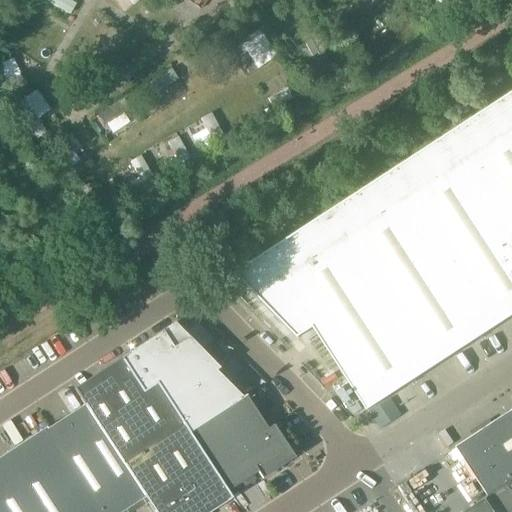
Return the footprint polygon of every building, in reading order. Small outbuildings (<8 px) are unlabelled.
[(67,0),(43,0),(68,15),(74,4),(67,0)] [(206,0),(185,0),(200,9),(206,0)] [(258,30),(226,50),(232,61),(264,40),(258,30)] [(315,37),(304,44),(322,77),(334,71),(315,37)] [(170,69),(139,88),(146,99),(176,80),(170,69)] [(297,81),(265,100),(271,111),(304,92),(297,81)] [(511,94),(235,274),(299,337),(314,327),(368,410),(511,316),(511,94)] [(122,100),(95,116),(102,127),(128,110),(122,100)] [(23,102),(14,108),(35,139),(45,133),(23,102)] [(210,114),(199,120),(216,151),(227,145),(210,114)] [(177,138),(167,144),(182,170),(192,164),(177,138)] [(74,153),(53,167),(61,178),(82,163),(74,153)] [(139,156),(128,162),(147,194),(157,188),(139,156)] [(188,433),(245,396),(175,324),(174,324),(121,359),(142,392),(155,383),(182,424),(188,433)] [(155,383),(142,392),(121,359),(109,367),(115,377),(80,401),(83,406),(121,463),(182,424),(155,383)] [(267,429),(260,419),(252,406),(245,396),(188,433),(227,492),(257,473),(259,476),(270,469),(272,472),(294,458),(273,425),(267,429)] [(121,511),(144,497),(121,463),(83,406),(46,430),(45,428),(44,429),(98,511),(121,511)] [(489,498),(511,482),(511,411),(506,415),(491,425),(490,424),(473,435),(474,436),(457,448),(489,498)] [(227,492),(188,433),(182,424),(121,463),(144,497),(153,511),(209,511),(231,498),(227,492)] [(98,511),(44,429),(0,457),(0,511),(98,511)] [(511,511),(511,482),(489,498),(466,511),(511,511)]
